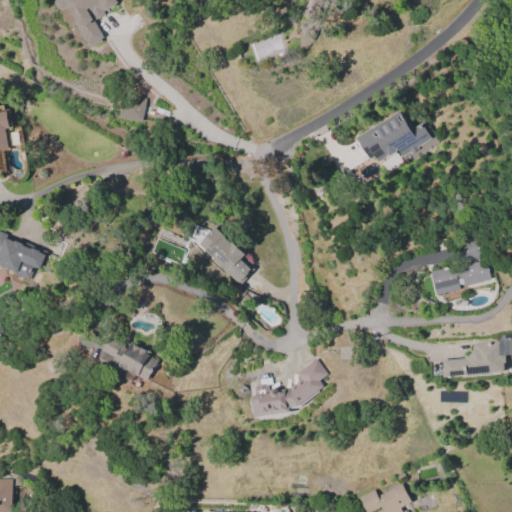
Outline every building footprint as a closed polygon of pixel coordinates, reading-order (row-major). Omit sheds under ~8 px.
[(77,21),(73,14),(72,15),(67,7),(69,6),(68,5),(62,9),(57,8),(54,2),(54,0),(114,0),(116,2),(114,3),(114,5),(108,8),(106,8),(102,11),(103,13),(95,18),(94,16),(91,17),(103,37),(100,38),(101,40),(93,45),(92,43),(90,44),(88,40),(85,41),(74,23),(77,21)] [(320,0),(312,19),(298,12),(304,0),(320,0)] [(144,98),(122,94),(118,117),(140,121),(144,98)] [(0,105),(2,105),(3,111),(7,110),(10,128),(5,129),(8,148),(0,149),(0,105)] [(354,137),(398,110),(409,129),(420,122),(430,137),(415,146),(417,148),(409,153),(408,151),(400,156),(399,154),(396,155),(394,152),(389,155),(385,154),(375,161),(372,156),(367,159),(354,137)] [(196,243),(212,226),(229,242),(231,240),(244,253),(241,256),(253,268),(238,284),(224,271),(225,270),(223,268),(222,269),(217,265),(218,264),(203,249),(196,243)] [(0,264),(0,230),(6,233),(6,235),(25,243),(25,242),(45,250),(44,254),(45,254),(39,269),(34,267),(29,279),(13,272),(13,270),(0,264)] [(483,256),(464,261),(459,244),(479,238),(483,256)] [(459,288),(436,295),(429,271),(450,265),(452,272),(459,270),(458,266),(485,259),(490,278),(464,285),(462,278),(456,279),(459,288)] [(130,342),(139,347),(140,346),(145,349),(145,348),(150,351),(148,355),(157,360),(146,380),(134,374),(128,371),(128,370),(126,368),(126,369),(120,366),(121,364),(118,363),(119,361),(112,357),(108,364),(94,356),(107,333),(128,344),(130,342)] [(441,359),(463,358),(463,355),(468,354),(472,350),(471,342),(476,342),(475,338),(495,336),(495,340),(498,340),(499,352),(503,351),(504,361),(503,361),(504,371),(491,372),(491,373),(465,376),(465,374),(443,376),(441,359)] [(322,385),(297,405),(288,407),(289,411),(253,417),(250,402),(249,396),(255,395),(253,386),(257,385),(258,384),(259,384),(258,379),(269,377),(270,382),(263,384),(267,384),(269,391),(270,389),(275,388),(277,390),(277,392),(282,391),(282,389),(289,388),(289,386),(293,383),(295,384),(295,383),(296,381),(299,378),(300,379),(296,373),(314,358),(326,373),(318,380),(322,385)] [(0,511),(0,478),(11,479),(10,511),(0,511)] [(363,511),(356,497),(372,489),(376,496),(400,483),(409,502),(399,507),(401,511),(403,510),(407,511),(374,511),(380,508),(379,506),(368,511),(363,511)]
